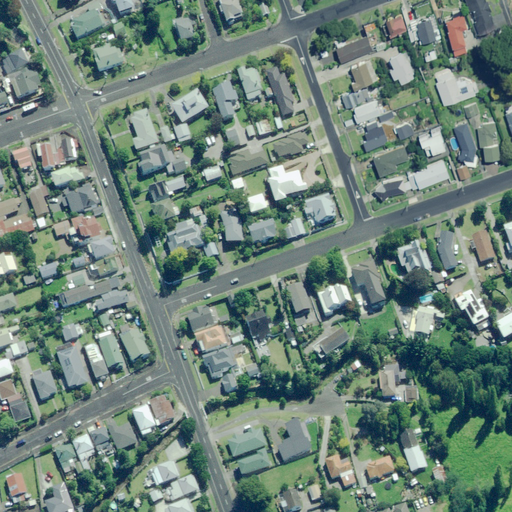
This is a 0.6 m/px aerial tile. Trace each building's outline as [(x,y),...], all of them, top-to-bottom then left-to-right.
[(120,17),(134,11),(129,0),(111,0),(113,5),(115,5),(120,17)] [(242,18),(235,0),(217,0),(227,24),(242,18)] [(480,34),(496,29),(492,19),(493,18),(491,11),(492,11),(489,1),(487,2),(486,0),(467,0),(471,10),(474,9),(477,21),(476,21),(480,34)] [(102,10),(99,4),(88,9),(91,15),(70,25),(78,41),(106,27),(98,12),(102,10)] [(270,16),(265,4),(258,7),(262,18),(270,16)] [(468,28),(464,14),(460,15),(460,14),(453,16),(454,17),(446,19),(455,54),(468,50),(466,44),(467,44),(463,29),(468,28)] [(407,30),(402,15),(394,18),(394,17),(387,19),(391,31),(388,32),(390,36),(407,30)] [(438,29),(435,17),(417,21),(422,43),(441,38),(438,29)] [(195,39),(189,21),(176,25),(182,43),(195,39)] [(126,37),(122,26),(113,30),(117,41),(126,37)] [(417,40),(414,29),(408,30),(411,41),(417,40)] [(373,50),(368,36),(337,47),(338,49),(342,59),(342,61),(373,50)] [(387,47),(386,42),(375,45),(377,51),(387,47)] [(111,52),(110,48),(92,54),(99,74),(124,65),(119,49),(111,52)] [(30,66),(24,52),(1,62),(8,76),(30,66)] [(407,62),(403,52),(391,58),(395,67),(391,69),(395,78),(399,76),(402,83),(416,77),(408,61),(407,62)] [(377,77),(371,60),(352,67),(357,80),(353,82),(355,89),(378,80),(377,77)] [(261,84),(254,69),(238,75),(248,102),(261,98),(259,93),(261,92),(259,85),(261,84)] [(280,78),(277,69),(266,74),(277,104),(276,105),(281,119),(295,114),(291,105),(295,104),(284,76),(280,78)] [(453,77),(450,69),(434,75),(445,104),(476,93),(472,82),(459,87),(455,76),(453,77)] [(35,71),(29,73),(26,75),(25,73),(10,79),(14,91),(17,100),(42,91),(35,71)] [(233,94),(231,86),(211,94),(221,122),(235,117),(231,105),(238,102),(235,93),(233,94)] [(367,103),(374,100),(373,95),(370,96),(367,88),(343,95),(346,107),(356,105),(356,103),(366,100),(367,103)] [(14,104),(9,91),(5,92),(10,106),(14,104)] [(208,110),(197,93),(172,110),(183,126),(208,110)] [(380,114),(376,101),(354,108),(358,122),(380,114)] [(480,112),(476,102),(464,107),(468,117),(480,112)] [(394,117),(392,110),(380,115),(383,121),(394,117)] [(159,145),(154,133),(146,112),(134,117),(135,120),(131,121),(138,141),(133,143),(136,152),(148,148),(149,151),(155,149),(154,147),(159,145)] [(283,129),(279,119),(274,121),(278,131),(283,129)] [(381,131),(377,120),(367,124),(370,131),(366,132),(368,138),(364,139),(368,149),(388,142),(384,130),(381,131)] [(271,134),(267,122),(255,126),(260,138),(271,134)] [(476,148),(467,122),(455,126),(462,149),(461,159),(465,159),(465,164),(477,165),(477,156),(475,156),(476,148)] [(487,159),(501,157),(499,143),(494,144),(493,138),(498,137),(496,122),(478,125),(481,146),(485,145),(487,159)] [(408,123),(394,128),(396,134),(399,132),(401,138),(414,134),(411,125),(408,123)] [(191,140),(186,126),(174,131),(179,144),(191,140)] [(255,137),(252,126),(245,128),(249,139),(255,137)] [(446,148),(440,128),(419,135),(422,145),(424,144),(427,154),(446,148)] [(240,146),(236,132),(225,135),(229,149),(240,146)] [(306,136),(300,138),(299,136),(273,146),(279,160),(290,155),(291,158),(303,153),(301,148),(309,145),(306,136)] [(57,154),(59,167),(65,166),(65,162),(76,160),(75,149),(78,149),(76,139),(61,142),(63,153),(57,154)] [(59,167),(57,154),(52,155),(50,145),(37,148),(38,159),(41,158),(44,171),(60,169),(59,167)] [(410,158),(405,145),(375,155),(381,175),(398,169),(396,163),(410,158)] [(168,152),(166,148),(139,157),(142,165),(138,166),(142,176),(166,168),(168,175),(175,173),(175,174),(187,170),(183,160),(175,163),(170,151),(168,152)] [(32,168),(26,150),(12,154),(15,164),(17,163),(20,172),(32,168)] [(251,158),(249,152),(228,159),(235,177),(268,165),(264,153),(251,158)] [(450,177),(444,160),(426,167),(427,168),(408,175),(410,180),(405,182),(408,189),(413,187),(414,190),(450,177)] [(471,175),(467,165),(457,168),(461,179),(471,175)] [(211,169),(201,173),(203,179),(205,179),(207,183),(222,178),(218,168),(211,171),(211,169)] [(77,177),(74,169),(51,178),(55,190),(84,180),(82,175),(77,177)] [(285,179),(282,170),(269,174),(272,183),(268,184),(275,206),(286,203),(285,200),(308,193),(305,186),(302,187),(299,175),(285,179)] [(406,191),(403,178),(384,182),(375,188),(383,199),(390,195),(406,191)] [(186,189),(182,180),(165,185),(165,184),(149,189),(154,203),(174,196),(173,194),(186,189)] [(244,189),(241,180),(231,183),(234,192),(244,189)] [(49,197),(45,188),(40,190),(41,191),(28,196),(36,219),(49,214),(43,199),(49,197)] [(69,207),(73,216),(83,212),(84,215),(92,212),(94,218),(104,214),(101,207),(98,209),(90,188),(73,195),(72,191),(64,194),(69,207)] [(266,210),(262,195),(246,201),(251,215),(266,210)] [(332,206),(328,197),(305,205),(308,212),(312,211),(317,225),(336,219),(334,212),(335,212),(333,206),(332,206)] [(21,205),(19,199),(0,205),(0,223),(5,221),(4,217),(18,212),(16,207),(21,205)] [(173,210),(169,201),(151,208),(154,216),(157,215),(160,224),(180,217),(177,209),(173,210)] [(202,216),(199,208),(192,211),(194,219),(202,216)] [(239,212),(232,213),(221,214),(223,230),(225,230),(227,246),(243,244),(239,212)] [(0,244),(34,232),(27,213),(11,219),(12,222),(0,225),(0,244)] [(209,231),(204,217),(199,219),(204,233),(209,231)] [(72,240),(74,246),(79,245),(79,247),(101,240),(99,235),(103,234),(100,226),(97,227),(95,222),(91,223),(90,219),(69,225),(68,223),(54,228),(57,238),(65,236),(67,241),(72,240)] [(46,227),(43,220),(36,222),(39,230),(46,227)] [(195,228),(192,221),(176,227),(178,233),(165,238),(173,260),(188,254),(187,252),(204,247),(197,228),(195,228)] [(305,235),(301,222),(289,226),(290,229),(285,231),(289,241),(305,235)] [(260,244),(274,240),(274,238),(277,237),(272,223),(248,230),(253,245),(259,243),(260,244)] [(511,225),(503,229),(510,246),(506,247),(508,254),(511,252),(511,225)] [(495,259),(486,233),(472,238),(481,264),(495,259)] [(36,234),(31,236),(34,243),(39,241),(36,234)] [(444,273),(458,268),(451,251),(453,236),(441,234),(438,256),(444,273)] [(115,255),(110,241),(87,249),(90,256),(93,255),(96,262),(115,255)] [(218,257),(214,244),(203,247),(208,260),(218,257)] [(421,254),(418,244),(411,246),(411,248),(397,253),(400,259),(398,260),(402,270),(405,269),(408,276),(419,272),(421,278),(429,275),(428,273),(431,272),(424,253),(421,254)] [(5,261),(3,257),(0,257),(0,277),(17,271),(12,258),(5,261)] [(119,270),(114,258),(96,265),(100,277),(119,270)] [(85,266),(83,260),(73,263),(75,269),(85,266)] [(358,289),(360,289),(362,294),(366,292),(373,310),(387,304),(379,281),(380,281),(373,263),(351,271),(358,289)] [(58,270),(56,265),(39,271),(42,280),(57,275),(56,271),(58,270)] [(431,274),(436,292),(444,290),(442,284),(443,284),(440,272),(431,274)] [(35,283),(33,276),(23,279),(25,287),(35,283)] [(85,285),(83,277),(73,280),(75,288),(85,285)] [(112,293),(108,283),(88,290),(87,287),(60,297),(64,310),(112,293)] [(312,312),(302,284),(286,290),(295,315),(293,316),(297,328),(307,325),(303,315),(312,312)] [(340,309),(333,290),(317,296),(325,317),(333,314),(332,311),(340,309)] [(118,294),(102,300),(103,302),(96,305),(100,315),(129,304),(125,294),(119,296),(118,294)] [(482,331),(490,327),(488,323),(489,322),(484,313),(482,314),(471,294),(463,298),(464,300),(456,304),(463,316),(466,314),(474,329),(479,327),(482,331)] [(0,313),(17,308),(13,296),(0,300),(0,313)] [(236,306),(234,298),(228,300),(230,308),(236,306)] [(427,339),(429,339),(430,334),(432,335),(433,330),(430,329),(431,327),(432,327),(433,319),(436,319),(436,322),(443,323),(444,315),(433,314),(433,311),(427,310),(426,312),(419,311),(416,336),(407,334),(406,340),(415,342),(415,344),(426,345),(427,339)] [(212,320),(209,311),(201,314),(201,312),(187,317),(193,335),(218,326),(215,319),(212,320)] [(271,337),(263,314),(246,321),(253,340),(259,338),(262,345),(266,343),(264,339),(271,337)] [(110,326),(106,316),(100,318),(103,328),(110,326)] [(511,337),(511,317),(495,327),(504,342),(511,337)] [(61,330),(66,343),(78,339),(78,337),(85,335),(84,330),(81,331),(79,324),(61,330)] [(0,350),(12,346),(8,336),(19,332),(18,328),(0,334),(0,350)] [(122,331),(121,329),(119,329),(119,328),(114,330),(118,339),(122,337),(122,335),(130,332),(129,328),(122,331)] [(227,334),(225,328),(195,338),(201,356),(227,347),(223,335),(227,334)] [(296,346),(291,331),(286,332),(290,348),(296,346)] [(343,331),(319,348),(320,350),(316,353),(320,358),(324,355),(327,358),(350,341),(343,331)] [(466,335),(466,336),(466,337),(466,338),(467,338),(467,339),(468,339),(469,340),(470,340),(471,340),(472,339),(473,339),(474,338),(474,337),(475,337),(475,336),(475,335),(475,334),(474,333),(474,332),(473,332),(472,331),(471,331),(470,331),(469,331),(468,331),(467,332),(466,333),(466,334),(466,335)] [(98,338),(108,371),(114,369),(115,371),(124,369),(115,341),(113,341),(111,334),(98,338)] [(144,344),(145,344),(142,337),(140,338),(138,334),(121,341),(132,364),(149,357),(144,344)] [(244,343),(242,338),(231,341),(233,347),(244,343)] [(20,356),(23,366),(28,364),(24,355),(27,354),(24,344),(5,350),(8,360),(20,356)] [(71,351),(70,346),(57,350),(59,355),(57,356),(69,390),(76,387),(77,389),(88,385),(76,349),(71,351)] [(100,380),(101,383),(106,381),(105,378),(108,377),(95,346),(84,350),(97,381),(100,380)] [(222,377),(221,373),(233,369),(234,371),(238,370),(234,359),(245,355),(242,347),(202,360),(205,369),(208,368),(212,380),(222,377)] [(270,356),(267,347),(257,351),(260,360),(270,356)] [(0,379),(13,375),(8,361),(0,364),(0,379)] [(399,378),(398,368),(385,369),(386,374),(380,375),(383,399),(396,398),(394,378),(399,378)] [(261,379),(258,369),(248,372),(250,378),(257,376),(258,380),(261,379)] [(57,394),(50,374),(43,377),(41,372),(31,375),(41,402),(50,399),(49,397),(57,394)] [(233,372),(230,373),(231,377),(221,381),(225,394),(237,390),(233,380),(236,379),(233,372)] [(16,396),(12,382),(0,386),(0,396),(2,402),(6,401),(15,425),(31,419),(25,404),(23,405),(19,395),(16,396)] [(418,403),(417,391),(406,391),(406,403),(418,403)] [(164,398),(149,404),(155,420),(154,421),(157,428),(176,421),(169,403),(167,404),(164,398)] [(156,429),(147,407),(132,413),(142,439),(151,435),(150,431),(156,429)] [(118,430),(115,424),(106,428),(118,453),(137,445),(129,425),(118,430)] [(301,430),(299,425),(285,430),(291,443),(277,448),(283,463),(312,451),(309,444),(311,443),(305,428),(301,430)] [(89,435),(97,454),(101,452),(101,450),(111,446),(103,429),(89,435)] [(266,447),(260,430),(249,435),(248,434),(227,441),(233,459),(266,447)] [(423,436),(415,438),(415,436),(421,434),(419,430),(400,437),(405,453),(404,454),(411,474),(427,469),(422,454),(421,454),(419,449),(426,447),(423,436)] [(72,447),(85,476),(91,473),(86,462),(95,458),(87,437),(77,442),(78,444),(72,447)] [(77,463),(69,445),(54,452),(63,472),(71,469),(70,466),(77,463)] [(271,467),(266,455),(238,465),(242,478),(271,467)] [(341,467),(338,458),(325,462),(332,481),(340,478),(344,488),(356,484),(349,465),(341,467)] [(370,481),(377,479),(378,480),(382,479),(381,477),(394,473),(389,459),(366,468),(370,481)] [(180,480),(173,464),(151,472),(157,488),(180,480)] [(446,484),(441,469),(432,472),(437,487),(446,484)] [(149,477),(146,473),(139,476),(142,481),(149,477)] [(15,476),(5,479),(10,496),(8,496),(9,501),(11,501),(13,506),(25,503),(24,500),(28,499),(22,477),(15,478),(15,476)] [(198,493),(192,478),(167,488),(169,494),(172,493),(175,502),(198,493)] [(368,491),(367,489),(364,479),(358,481),(360,490),(356,492),(358,499),(362,498),(363,501),(370,499),(369,497),(372,497),(370,490),(368,491)] [(73,511),(64,486),(51,490),(55,500),(45,504),(48,511),(73,511)] [(321,499),(318,487),(310,489),(314,501),(321,499)] [(163,499),(158,490),(149,495),(153,504),(163,499)] [(293,511),(302,509),(297,493),(283,498),(285,504),(281,505),(282,511),(287,509),(288,511),(293,511)] [(192,511),(188,502),(163,511),(192,511)]
